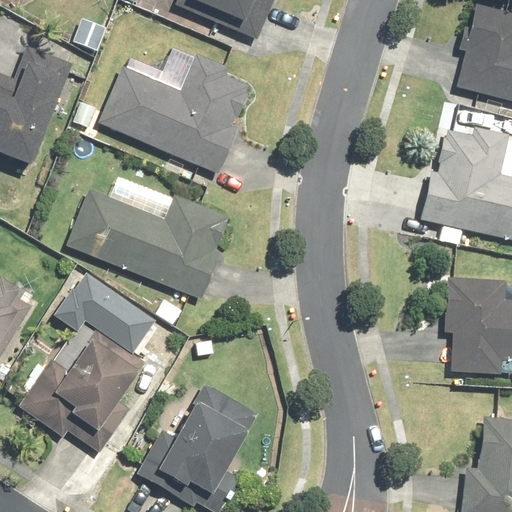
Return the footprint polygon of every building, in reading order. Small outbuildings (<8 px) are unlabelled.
[(179,0),(176,7),(256,42),(274,0),(179,0)] [(465,53),(455,90),(511,104),(511,15),(475,6),(467,36),(462,34),(457,51),(465,53)] [(106,32),(80,22),(71,45),(98,55),(106,32)] [(0,158),(32,170),(71,66),(25,49),(14,80),(0,75),(0,158)] [(121,68),(97,125),(218,176),(237,131),(231,128),(248,88),(224,78),(227,70),(194,56),(179,92),(121,68)] [(429,172),(418,222),(511,242),(511,178),(499,176),(508,137),(473,129),(471,138),(445,132),(444,139),(442,139),(436,164),(438,164),(436,174),(429,172)] [(87,192),(65,249),(200,300),(217,254),(214,253),(226,220),(171,200),(163,221),(87,192)] [(82,268),(53,309),(76,326),(82,317),(128,350),(152,318),(82,268)] [(511,302),(503,302),(504,283),(446,281),(444,335),(452,335),(450,374),(500,376),(500,362),(511,362),(511,302)] [(0,357),(31,309),(14,298),(17,294),(0,283),(0,357)] [(48,360),(17,409),(64,438),(67,434),(100,455),(128,410),(118,403),(144,365),(94,333),(69,373),(48,360)] [(224,473),(257,415),(205,386),(175,440),(162,434),(140,474),(207,511),(220,511),(238,481),(224,473)] [(460,511),(511,511),(511,421),(482,418),(476,471),(465,470),(460,511)]
